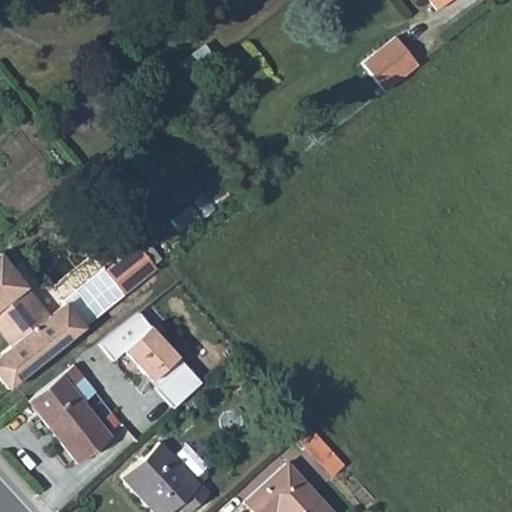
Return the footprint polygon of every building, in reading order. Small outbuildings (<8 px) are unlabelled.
[(439,0),(427,0),(435,9),(442,3),(439,0)] [(393,37),(359,64),(380,90),(414,63),(393,37)] [(0,353),(0,382),(5,389),(28,371),(154,269),(135,245),(102,272),(100,270),(58,303),(60,306),(45,318),(21,287),(15,292),(0,272),(0,320),(16,342),(10,346),(0,353)] [(0,272),(15,292),(21,287),(0,260),(0,272)] [(139,310),(96,344),(111,361),(122,353),(170,409),(200,382),(139,310)] [(0,333),(10,346),(16,342),(0,320),(0,333)] [(69,365),(26,400),(75,464),(108,438),(80,402),(68,387),(79,378),(69,365)] [(79,378),(68,387),(80,402),(91,393),(79,378)] [(304,425),(291,436),(301,447),(313,436),(304,425)] [(313,436),(301,447),(317,465),(329,454),(313,436)] [(157,443),(120,477),(151,511),(167,511),(176,505),(182,511),(186,511),(205,495),(157,443)] [(242,502),(250,511),(259,511),(266,506),(271,511),(326,511),(284,465),(242,502)]
